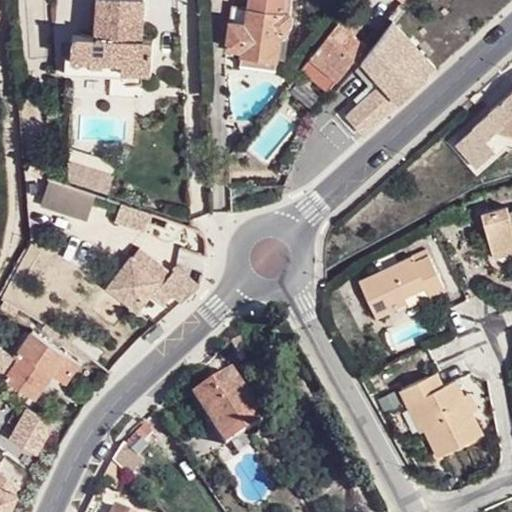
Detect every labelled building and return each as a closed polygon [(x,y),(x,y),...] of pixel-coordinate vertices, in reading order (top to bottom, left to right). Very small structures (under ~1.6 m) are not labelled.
[(74,34),(72,57),(122,59),(121,72),(151,73),(153,39),(141,38),(142,0),(98,0),(96,35),(74,34)] [(226,59),(241,61),(241,57),(277,62),(281,33),(287,34),(291,0),(248,0),(246,18),(231,16),(226,59)] [(338,22),(310,57),(338,80),(351,65),(356,68),(361,62),(371,49),(353,34),(361,24),(347,12),(338,22)] [(425,76),(433,69),(394,23),(392,21),(371,49),(361,62),(356,68),(353,72),(369,85),(354,99),(358,104),(345,116),(363,135),(427,78),(425,76)] [(67,56),(66,73),(121,76),(121,72),(122,59),(72,57),(67,56)] [(276,71),(277,62),(241,57),(241,61),(240,66),(276,71)] [(328,92),(338,80),(310,57),(301,69),(328,92)] [(470,125),(481,139),(495,128),(511,132),(511,85),(486,108),(488,111),(470,125)] [(511,146),(511,132),(495,128),(481,139),(511,146)] [(73,158),(66,177),(91,186),(112,193),(119,175),(73,158)] [(48,176),(42,194),(84,208),(91,191),(48,176)] [(144,230),(147,222),(150,213),(151,212),(122,201),(114,219),(144,230)] [(511,212),(504,214),(502,208),(480,212),(488,250),(509,246),(511,252),(511,253),(511,212)] [(509,246),(488,250),(489,258),(511,252),(509,246)] [(139,249),(131,258),(148,271),(155,262),(139,249)] [(371,319),(388,312),(385,307),(400,300),(418,291),(423,300),(440,292),(423,256),(408,265),(404,259),(355,284),(371,319)] [(148,271),(131,258),(109,287),(119,295),(137,308),(149,293),(162,303),(164,304),(173,293),(182,300),(198,285),(189,279),(175,268),(176,267),(174,265),(169,272),(155,262),(148,271)] [(402,304),(400,300),(385,307),(388,312),(402,304)] [(254,328),(229,342),(241,363),(252,356),(249,353),(263,344),(254,328)] [(4,378),(34,398),(50,375),(64,384),(78,363),(31,331),(14,357),(17,359),(4,378)] [(192,397),(225,447),(261,422),(229,373),(192,397)] [(434,374),(397,392),(412,428),(418,425),(435,458),(474,439),(465,419),(457,403),(449,385),(441,388),(434,374)] [(464,399),(457,403),(465,419),(472,416),(464,399)] [(124,445),(111,460),(126,476),(128,478),(142,462),(135,456),(146,445),(143,442),(150,434),(143,425),(124,445)] [(104,471),(102,476),(114,488),(126,476),(111,460),(104,471)] [(0,511),(12,511),(21,487),(0,480),(0,511)]
